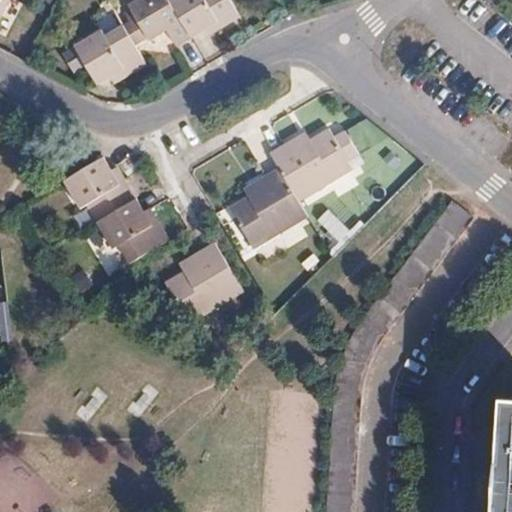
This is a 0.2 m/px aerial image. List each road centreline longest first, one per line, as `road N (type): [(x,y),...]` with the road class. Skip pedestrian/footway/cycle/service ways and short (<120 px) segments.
road 1 (residential): [(344,39),(282,41),(154,117),(125,123),(96,118),(0,68)]
road 2 (residential): [(511,206),(362,74),(344,39)]
road 3 (residential): [(511,320),(452,398),(444,511)]
